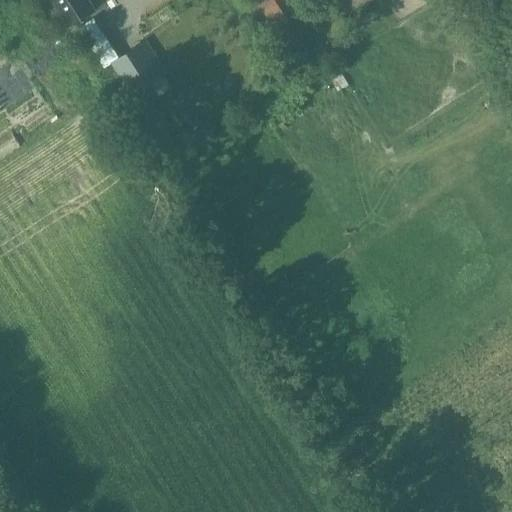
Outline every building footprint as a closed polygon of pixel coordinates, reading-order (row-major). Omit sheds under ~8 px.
[(51,0),(69,28),(95,11),(87,0),(51,0)] [(292,24),(276,0),(254,0),(249,4),(271,37),(292,24)] [(308,53),(319,71),(359,46),(354,38),(328,54),(322,44),(308,53)] [(139,44),(117,59),(112,62),(128,88),(133,95),(164,75),(143,42),(139,44)] [(291,94),(298,112),(335,97),(327,79),(311,86),(312,86),(291,94)] [(0,149),(0,163),(9,159),(3,148),(0,149)]
